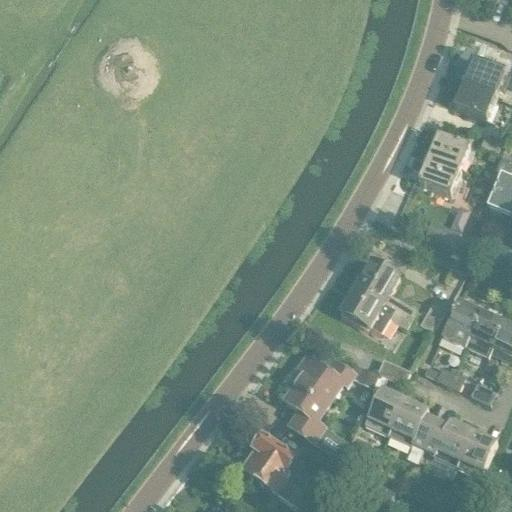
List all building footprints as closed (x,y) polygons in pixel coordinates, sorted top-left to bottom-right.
[(464,89),(497,102),(507,79),(475,65),(464,89)] [(497,102),(464,89),(455,112),(487,126),(497,102)] [(429,164),(461,177),(471,154),(439,140),(429,164)] [(510,223),(511,218),(511,182),(510,181),(511,177),(511,166),(502,162),(496,175),(504,179),(489,213),(510,223)] [(461,177),(429,164),(419,188),(452,201),(461,177)] [(431,225),(424,242),(453,255),(461,237),(431,225)] [(493,274),(492,276),(492,278),(493,279),(495,280),(499,280),(502,277),(502,275),(503,274),(503,273),(503,272),(504,271),(504,268),(504,267),(505,264),(506,263),(506,262),(509,261),(511,260),(511,256),(511,253),(509,251),(508,251),(507,251),(507,250),(506,250),(505,249),(504,249),(503,249),(503,248),(501,248),(500,249),(500,251),(498,255),(498,257),(498,258),(498,259),(499,259),(498,260),(498,261),(497,263),(496,265),(496,266),(494,271),(493,273),(493,274)] [(357,292),(413,326),(419,317),(401,306),(397,311),(388,306),(401,284),(372,266),(357,292)] [(413,326),(357,292),(341,318),(371,336),(384,314),(393,319),(390,324),(408,335),(413,326)] [(470,341),(472,342),(483,318),(459,307),(443,342),(464,352),(470,341)] [(434,338),(448,314),(433,310),(421,330),(434,338)] [(472,342),(494,352),(506,328),(483,318),(472,342)] [(511,331),(506,328),(494,352),(511,360),(511,331)] [(353,384),(372,393),(380,379),(377,378),(376,380),(356,370),(350,378),(335,367),(328,377),(308,363),(297,378),(304,382),(286,407),(300,416),(290,431),(314,448),(325,433),(316,426),(343,389),(347,392),(353,384)] [(384,364),(377,378),(380,379),(372,393),(372,395),(379,399),(364,432),(388,443),(407,406),(382,394),(388,383),(403,390),(411,376),(384,364)] [(449,390),(454,379),(442,374),(437,385),(449,390)] [(454,379),(449,390),(460,395),(465,384),(454,379)] [(491,410),(497,398),(477,389),(471,401),(491,410)] [(425,455),(438,428),(426,423),(429,416),(407,406),(388,443),(412,455),(415,450),(425,455)] [(457,476),(475,438),(451,427),(448,433),(438,428),(425,455),(435,460),(433,464),(457,476)] [(498,449),(475,438),(457,476),(480,486),(498,449)] [(297,511),(305,511),(313,501),(297,490),(300,484),(297,482),(306,469),(265,441),(258,444),(254,450),(255,457),(256,458),(243,477),(289,508),(290,507),(297,511)]
